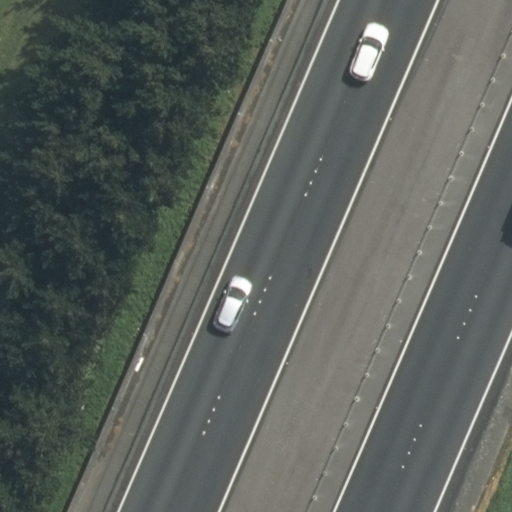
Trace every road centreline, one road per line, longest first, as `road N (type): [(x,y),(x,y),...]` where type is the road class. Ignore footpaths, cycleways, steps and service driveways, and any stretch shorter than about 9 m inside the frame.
road 1 (motorway): [(174,511),(393,0)]
road 2 (motorway): [(511,201),(378,511)]
